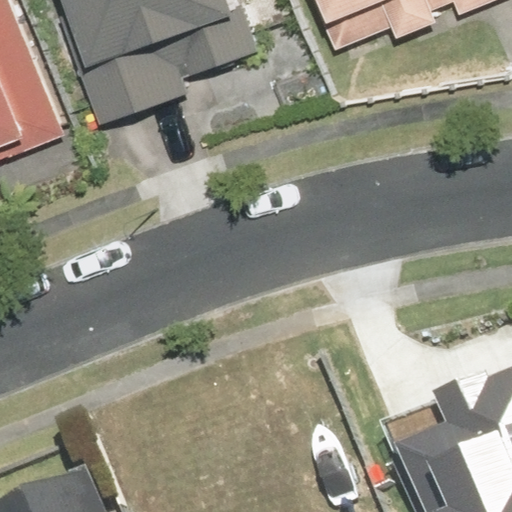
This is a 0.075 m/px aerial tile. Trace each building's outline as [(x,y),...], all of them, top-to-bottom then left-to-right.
[(0,0),(0,154),(70,128),(22,0),(0,0)] [(62,0),(107,120),(268,61),(246,0),(62,0)] [(322,0),(348,63),(502,0),(322,0)] [(471,421),(415,445),(442,511),(511,511),(511,368),(458,390),(471,421)] [(118,511),(101,466),(38,490),(46,511),(118,511)]
